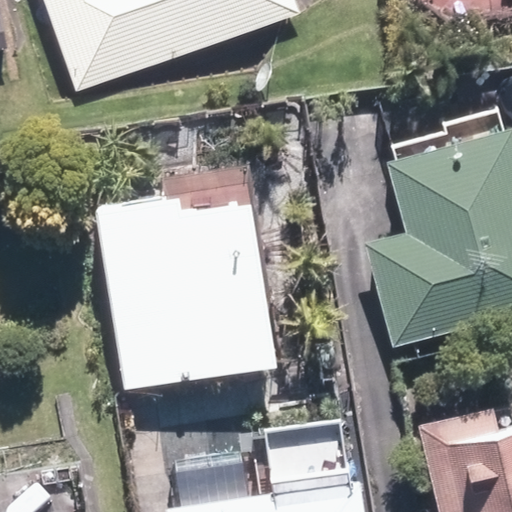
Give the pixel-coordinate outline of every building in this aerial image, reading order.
[(0,0),(0,48),(17,46),(8,0),(0,0)] [(48,0),(80,89),(305,11),(301,0),(48,0)] [(396,340),(511,310),(511,120),(396,150),(415,224),(370,236),(396,340)] [(125,386),(227,372),(214,282),(112,296),(125,386)] [(504,399),(423,418),(443,511),(511,511),(511,419),(509,420),(504,399)] [(172,498),(173,511),(375,511),(369,469),(172,498)]
